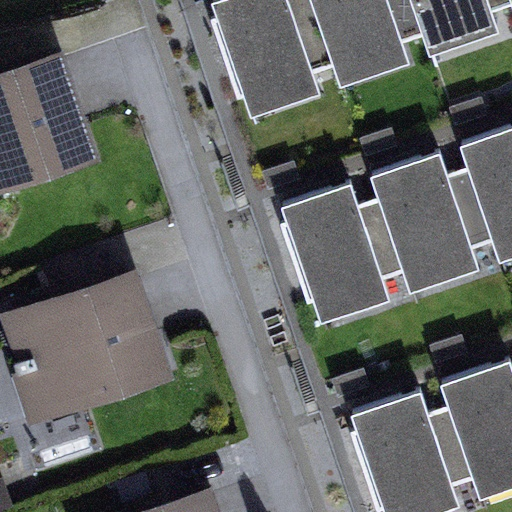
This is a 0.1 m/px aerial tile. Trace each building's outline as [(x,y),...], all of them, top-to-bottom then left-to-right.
[(319,88),(313,71),(335,63),(313,0),(213,0),(219,15),(211,18),(238,96),(246,94),(251,111),(319,88)] [(408,57),(402,40),(424,33),(413,0),(313,0),(335,63),(341,80),(408,57)] [(498,27),(492,10),(511,2),(511,0),(413,0),(424,33),(430,50),(498,27)] [(0,181),(90,151),(58,56),(0,75),(0,181)] [(451,107),(456,122),(486,112),(481,96),(451,107)] [(511,249),(511,123),(462,141),(469,164),(494,237),(500,254),(511,249)] [(362,137),(367,153),(397,142),(391,127),(362,137)] [(478,261),(472,244),(494,237),(469,164),(447,172),(439,149),(372,172),(380,195),(405,267),(411,284),(478,261)] [(264,171),(269,186),(298,176),(293,161),(264,171)] [(389,292),(383,275),(405,267),(380,195),(358,202),(350,179),(283,202),(289,219),(281,222),(308,300),(315,298),(321,315),(389,292)] [(47,408),(165,368),(132,273),(10,315),(25,358),(15,361),(18,371),(32,366),(47,408)] [(431,341),(437,357),(467,346),(461,331),(431,341)] [(511,477),(511,359),(510,353),(470,366),(442,376),(450,399),(475,471),(481,488),(511,477)] [(334,375),(339,390),(369,380),(363,364),(334,375)] [(33,413),(47,408),(32,366),(18,371),(33,413)] [(411,511),(459,496),(453,479),(475,471),(450,399),(428,407),(420,383),(353,406),(358,423),(351,426),(378,504),(385,502),(388,511),(411,511)] [(144,473),(118,481),(123,497),(149,489),(144,473)] [(213,511),(206,491),(143,511),(213,511)]
